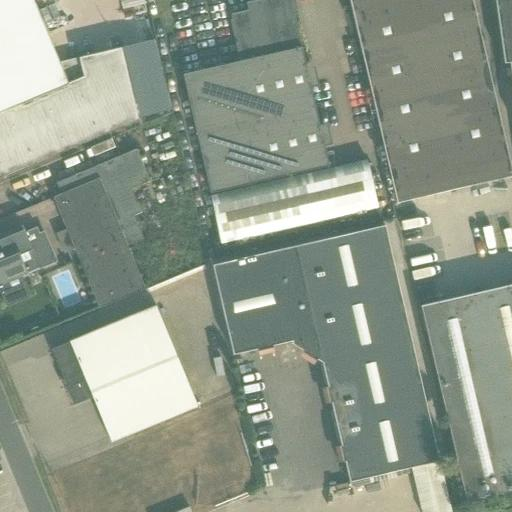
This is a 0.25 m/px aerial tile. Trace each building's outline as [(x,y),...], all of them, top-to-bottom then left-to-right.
[(0,0),(0,177),(139,121),(121,48),(59,63),(33,0),(0,0)] [(241,62),(182,75),(209,194),(328,167),(301,48),(294,15),(298,14),(294,0),(268,0),(264,1),(265,7),(230,15),(241,62)] [(348,0),(395,204),(511,177),(511,175),(471,0),(348,0)] [(511,0),(493,0),(503,65),(511,64),(511,72),(511,0)] [(74,250),(99,309),(145,290),(126,245),(143,239),(133,216),(140,213),(131,189),(149,182),(144,168),(136,150),(61,181),(58,189),(60,195),(53,198),(66,230),(74,250)] [(213,197),(223,245),(378,210),(367,163),(213,197)] [(403,204),(394,206),(396,215),(404,213),(403,204)] [(349,483),(410,469),(439,462),(384,226),(212,266),(232,356),(291,342),(291,345),(321,363),(349,483)] [(0,284),(27,274),(57,262),(45,232),(40,234),(37,228),(24,233),(22,228),(0,236),(0,284)] [(56,234),(65,254),(74,250),(66,230),(56,234)] [(425,326),(467,501),(511,490),(511,285),(420,307),(425,326)] [(92,398),(111,443),(197,407),(190,388),(156,307),(51,350),(74,406),(92,398)]
